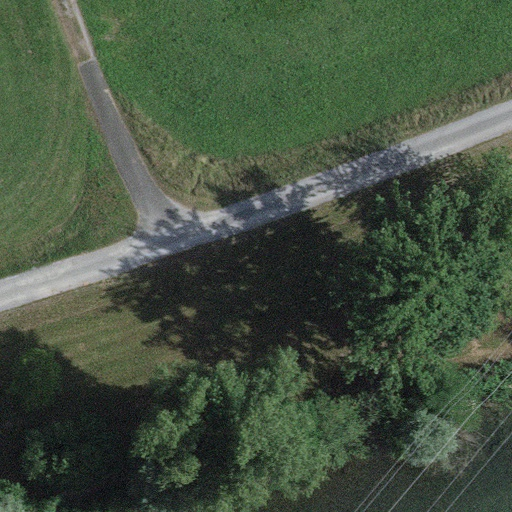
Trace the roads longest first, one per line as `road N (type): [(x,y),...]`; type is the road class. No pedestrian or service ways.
road 1 (track): [(511,111),(156,244),(0,293)]
road 2 (unknown): [(0,447),(511,304)]
